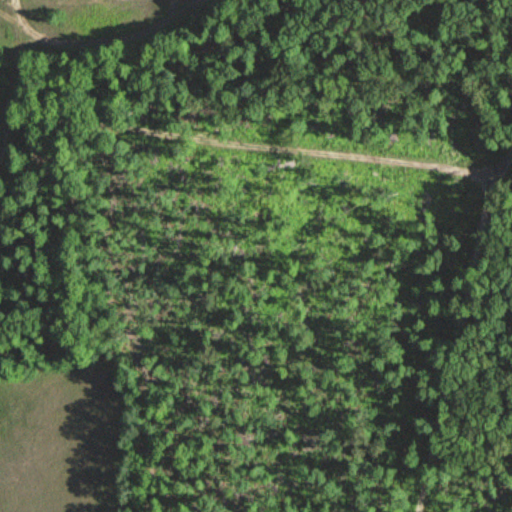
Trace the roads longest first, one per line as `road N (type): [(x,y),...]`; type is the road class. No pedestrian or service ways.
road 1 (track): [(511,180),(57,114),(4,141)]
road 2 (residential): [(427,511),(442,404),(489,206),(511,152)]
road 3 (track): [(29,44),(0,167)]
